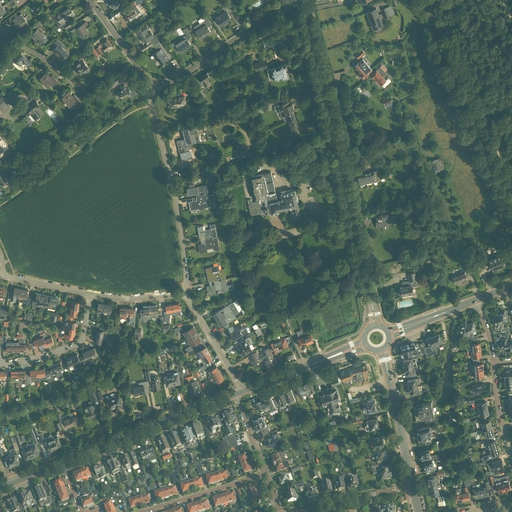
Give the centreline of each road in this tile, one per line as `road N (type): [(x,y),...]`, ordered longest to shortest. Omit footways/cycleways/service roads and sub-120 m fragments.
road 1 (tertiary): [(376,326),(302,0)]
road 2 (residential): [(183,294),(175,204),(151,107),(154,83)]
road 3 (secondary): [(61,463),(234,395)]
road 4 (residential): [(294,0),(177,78),(154,83)]
road 5 (tertiary): [(412,484),(382,349)]
road 6 (residential): [(0,364),(42,359),(80,342),(90,293)]
road 7 (secondary): [(243,391),(365,343)]
road 8 (residential): [(149,511),(265,473)]
road 9 (residential): [(294,511),(412,484)]
